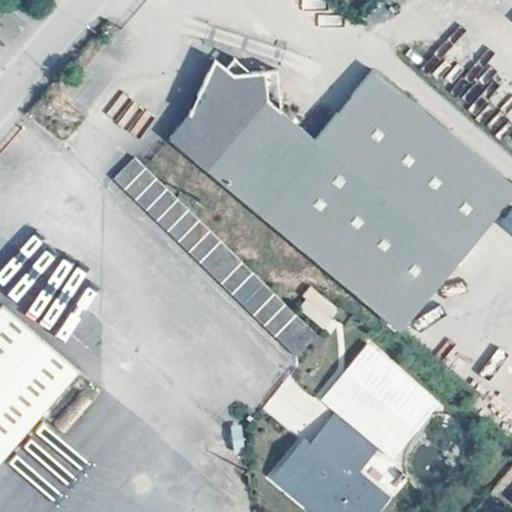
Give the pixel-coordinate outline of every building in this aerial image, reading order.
[(166,149),(272,236),(394,337),(408,320),(510,197),(507,194),(363,77),(306,148),(260,110),(260,82),(227,84),(206,71),(198,76),(186,101),(192,106),(176,123),(166,134),(158,143),(166,149)] [(192,106),(186,101),(176,123),(192,106)] [(138,167),(131,159),(105,185),(287,361),(310,341),(138,167)] [(511,232),(511,208),(500,221),(511,232)] [(71,257),(56,265),(53,259),(12,280),(33,322),(89,294),(71,257)] [(323,330),(340,311),(313,287),(296,306),(323,330)] [(0,457),(72,374),(0,311),(0,457)] [(320,399),(334,411),(302,451),(297,446),(268,480),(304,511),(370,511),(379,501),(349,476),(375,445),(392,459),(439,402),(366,342),(320,399)]
